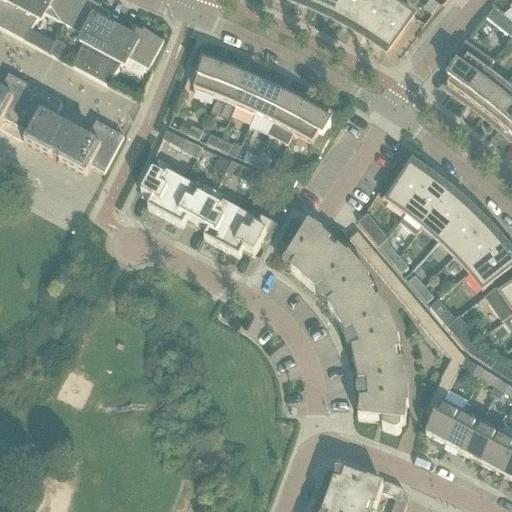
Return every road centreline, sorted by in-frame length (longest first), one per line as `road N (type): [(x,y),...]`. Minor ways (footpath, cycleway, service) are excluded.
road 1 (residential): [(319,447),(307,368),(290,332),(265,306),(132,237)]
road 2 (residential): [(192,17),(391,112)]
road 3 (residential): [(479,511),(428,479),(335,445),(319,447)]
road 4 (residential): [(391,112),(511,218)]
road 5 (residential): [(391,112),(479,0)]
